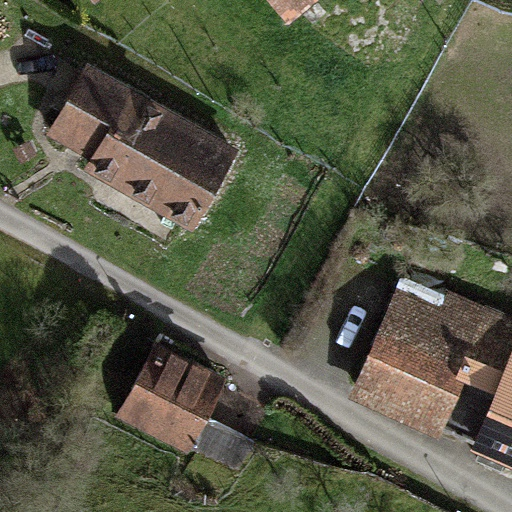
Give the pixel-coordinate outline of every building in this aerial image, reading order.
[(277,0),(297,21),(318,0),(277,0)] [(234,148),(79,63),(36,142),(191,227),(234,148)] [(488,317),(403,280),(353,393),(439,430),(488,317)] [(225,387),(148,351),(116,418),(193,455),(225,387)] [(511,351),(469,449),(511,468),(511,351)]
